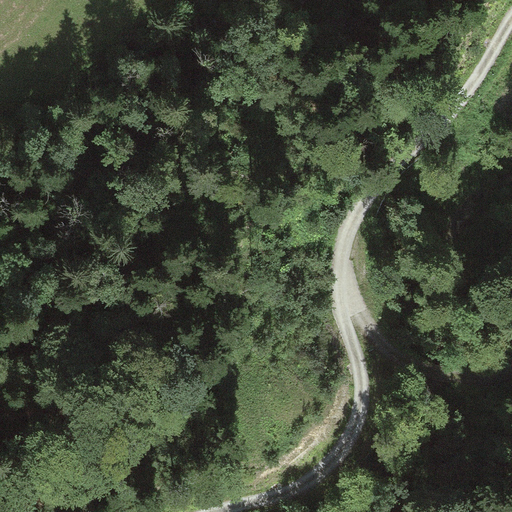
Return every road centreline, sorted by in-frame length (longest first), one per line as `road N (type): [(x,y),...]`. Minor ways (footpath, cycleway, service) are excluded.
road 1 (track): [(511,16),(448,120),(364,203),(341,245),(342,318),(361,388),(346,443),(293,490),(212,511)]
road 2 (track): [(341,295),(407,362),(469,377),(511,373)]
